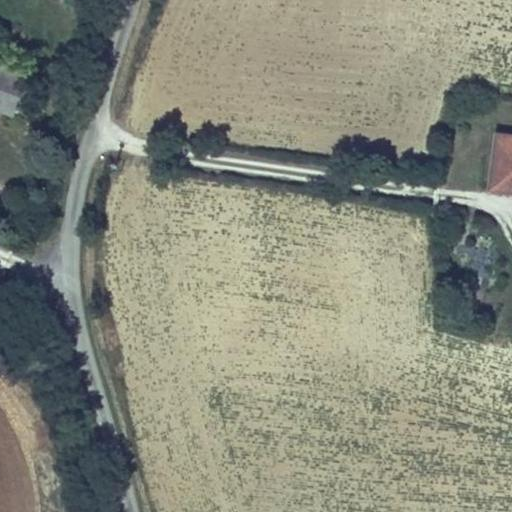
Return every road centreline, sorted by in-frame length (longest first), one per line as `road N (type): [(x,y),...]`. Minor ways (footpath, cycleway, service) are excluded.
road 1 (unclassified): [(128,511),(87,366),(68,259),(88,135),(134,0)]
road 2 (unknown): [(88,135),(146,159),(434,202)]
